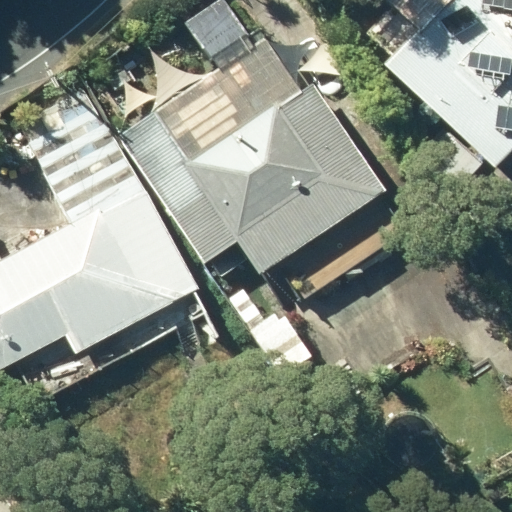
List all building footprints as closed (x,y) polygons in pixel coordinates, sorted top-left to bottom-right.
[(217,0),(212,0),(179,23),(204,59),(241,33),(217,0)] [(460,147),(491,172),(506,153),(511,158),(511,0),(459,0),(402,64),(476,128),(460,147)] [(129,134),(245,297),(370,212),(344,177),(379,150),(328,81),(315,94),(272,35),(129,134)] [(0,268),(0,375),(3,380),(84,336),(96,355),(216,290),(121,122),(52,160),(85,222),(0,268)] [(356,467),(389,511),(437,511),(460,496),(410,428),(356,467)]
